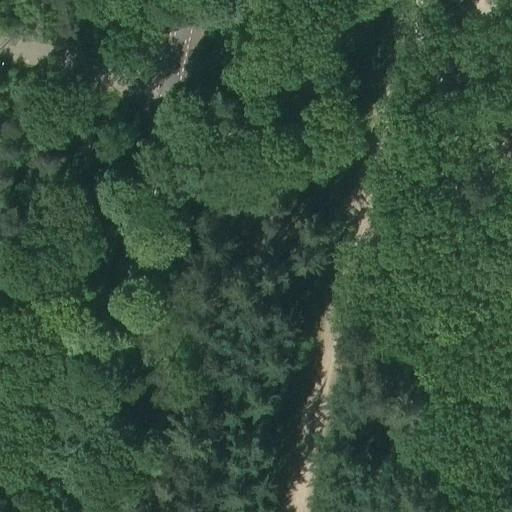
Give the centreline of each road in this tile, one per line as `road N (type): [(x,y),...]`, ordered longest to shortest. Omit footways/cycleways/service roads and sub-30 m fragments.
road 1 (secondary): [(72,511),(188,0)]
road 2 (unknown): [(480,0),(511,158)]
